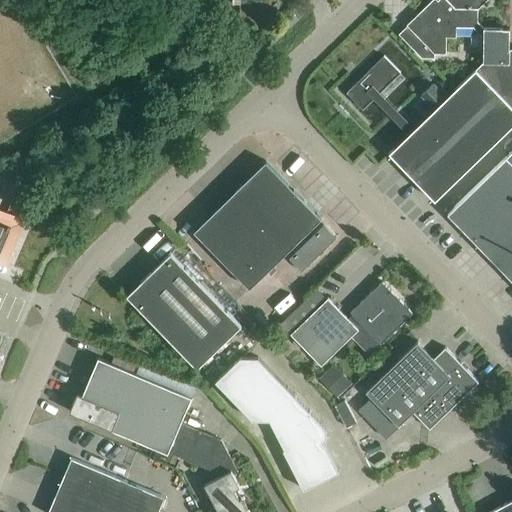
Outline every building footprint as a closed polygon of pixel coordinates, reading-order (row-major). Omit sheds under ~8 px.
[(511,125),(511,59),(509,60),(510,28),(484,28),(478,21),(478,9),(486,0),(432,0),(406,25),(424,43),(415,52),(421,58),(434,58),(434,53),(446,53),(446,37),(456,37),(456,27),(473,27),(483,38),(483,62),(444,100),(431,87),(419,98),(433,112),(412,131),(378,95),(398,75),(382,58),(344,94),(361,111),(372,100),(407,136),(392,151),(391,150),(387,155),(434,201),(511,125)] [(511,151),(447,214),(511,280),(511,151)] [(194,231),(250,289),(322,219),(266,162),(194,231)] [(0,261),(6,264),(20,232),(10,228),(15,217),(0,210),(0,261)] [(289,259),(302,272),(336,238),(324,225),(289,259)] [(126,296),(197,369),(241,326),(171,253),(126,296)] [(350,312),(381,343),(412,313),(382,281),(350,312)] [(291,333),(321,365),(358,329),(328,297),(291,333)] [(430,429),(478,382),(445,347),(434,358),(418,341),(366,391),(372,397),(377,403),(395,422),(398,425),(413,412),(430,429)] [(325,440),(325,439),(326,437),(327,436),(327,434),(327,432),(327,431),(326,429),(325,427),(324,426),(258,357),(240,357),(215,381),(253,419),(270,420),(285,449),(283,449),(304,490),(339,472),(324,442),(325,440)] [(169,452),(180,457),(193,428),(181,423),(191,397),(98,358),(82,395),(77,393),(69,412),(168,453),(168,452),(169,452)] [(318,380),(337,399),(352,384),(334,365),(318,380)] [(317,371),(313,367),(307,372),(311,376),(317,371)] [(345,401),(335,406),(347,428),(356,423),(345,401)] [(193,428),(180,457),(217,473),(219,477),(204,484),(212,499),(210,507),(212,511),(213,511),(248,511),(241,498),(239,499),(234,489),(240,486),(233,474),(238,471),(221,440),(193,428)] [(178,456),(169,452),(166,460),(175,464),(178,456)] [(158,511),(165,497),(71,458),(48,511),(158,511)] [(511,511),(511,500),(489,511),(511,511)]
